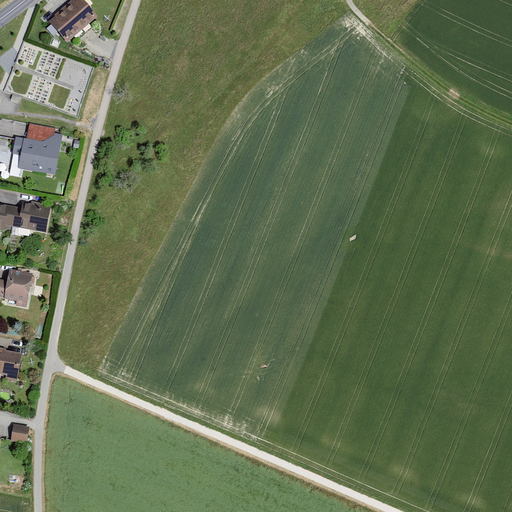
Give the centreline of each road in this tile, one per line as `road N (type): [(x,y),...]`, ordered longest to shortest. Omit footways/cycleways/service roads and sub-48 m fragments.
road 1 (residential): [(138,0),(100,119),(38,424)]
road 2 (track): [(50,362),(395,511)]
